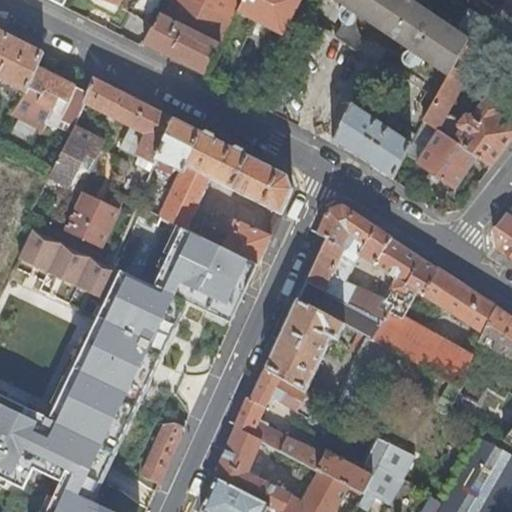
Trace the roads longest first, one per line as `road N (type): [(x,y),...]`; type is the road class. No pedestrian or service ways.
road 1 (residential): [(173,511),(327,169)]
road 2 (residential): [(327,169),(0,4)]
road 3 (residential): [(455,248),(327,169)]
